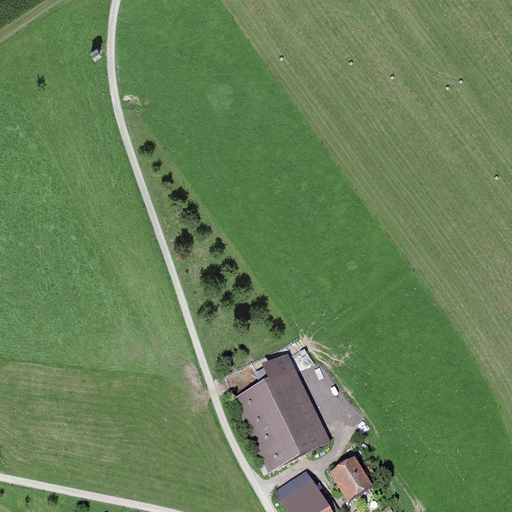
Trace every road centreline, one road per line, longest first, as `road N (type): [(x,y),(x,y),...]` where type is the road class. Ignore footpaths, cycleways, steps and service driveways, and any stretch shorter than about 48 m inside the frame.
road 1 (track): [(272,511),(204,381),(116,102),(117,0)]
road 2 (track): [(164,511),(0,477)]
